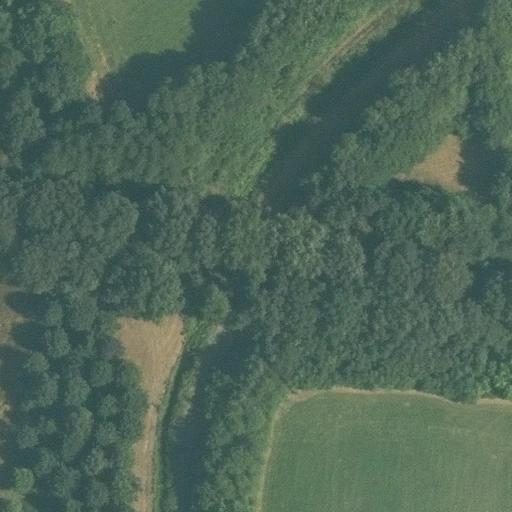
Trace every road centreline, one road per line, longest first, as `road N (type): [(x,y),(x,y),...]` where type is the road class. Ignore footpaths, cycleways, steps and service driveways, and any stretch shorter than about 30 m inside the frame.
road 1 (track): [(206,220),(223,180),(248,150),(398,0)]
road 2 (track): [(182,511),(184,439),(221,330)]
